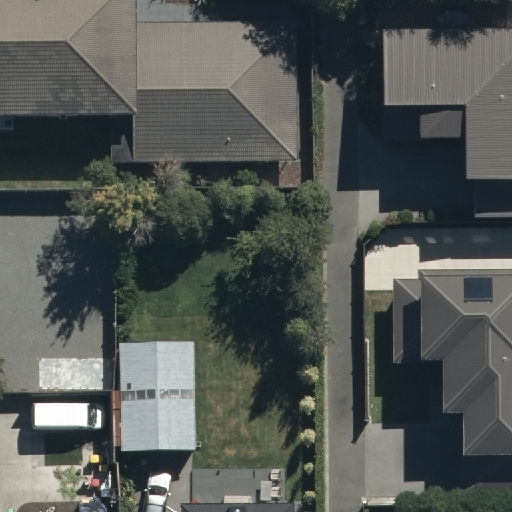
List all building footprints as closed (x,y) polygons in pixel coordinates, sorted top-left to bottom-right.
[(0,0),(0,119),(134,117),(135,195),(293,192),(289,22),(142,25),(141,0),(0,0)] [(511,30),(384,31),(385,141),(465,140),(465,217),(511,216),(511,30)] [(511,278),(463,278),(421,278),(421,290),(396,290),(396,372),(442,372),(442,416),(462,416),(462,511),(511,511),(511,278)] [(196,342),(118,342),(118,453),(195,453),(196,342)] [(110,383),(110,347),(46,347),(46,383),(110,383)] [(109,388),(25,389),(26,458),(110,457),(109,388)]
